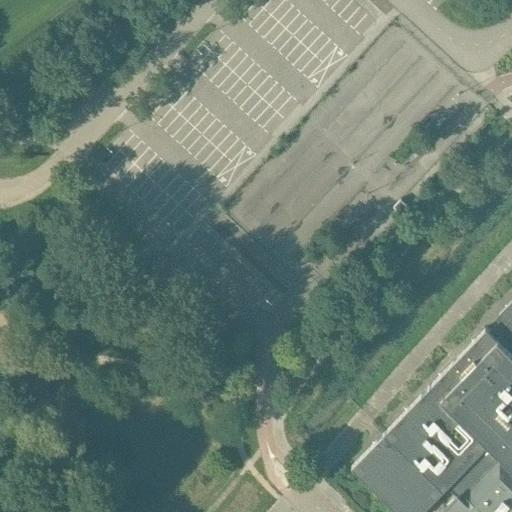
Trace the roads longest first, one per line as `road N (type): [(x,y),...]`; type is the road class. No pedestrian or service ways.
road 1 (unknown): [(205,511),(266,447),(407,238),(511,135)]
road 2 (unclassified): [(263,339),(68,151),(209,0)]
road 3 (unclassified): [(404,0),(463,45),(481,46),(511,27)]
